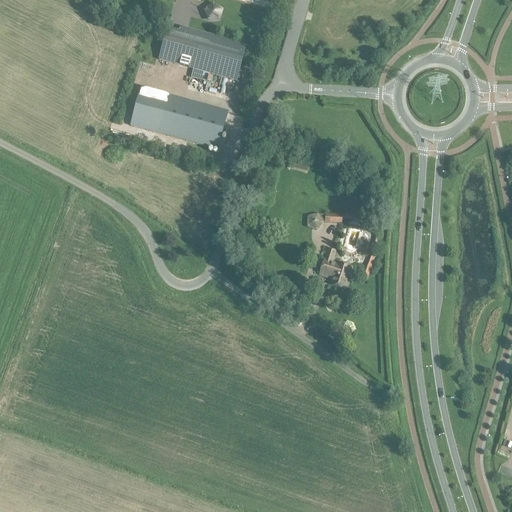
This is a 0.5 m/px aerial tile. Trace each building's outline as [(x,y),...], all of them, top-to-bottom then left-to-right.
[(191,0),(188,16),(213,22),(212,25),(222,27),(222,26),(248,32),(254,0),(191,0)] [(167,31),(159,61),(195,70),(205,34),(182,28),(180,35),(167,31)] [(205,34),(195,70),(236,82),(246,46),(205,34)] [(159,134),(170,96),(142,89),(131,127),(159,134)] [(170,96),(159,134),(218,151),(228,112),(170,96)] [(318,215),(317,216),(322,224),(325,222),(325,216),(318,215)] [(325,216),(325,222),(325,223),(342,224),(342,220),(342,215),(325,215),(325,216)] [(317,216),(309,218),(308,227),(316,231),(322,224),(317,216)] [(336,264),(332,263),(335,254),(328,251),(319,276),(330,280),(329,285),(346,290),(353,269),(336,263),(336,264)] [(248,254),(244,261),(255,267),(259,260),(248,254)]
